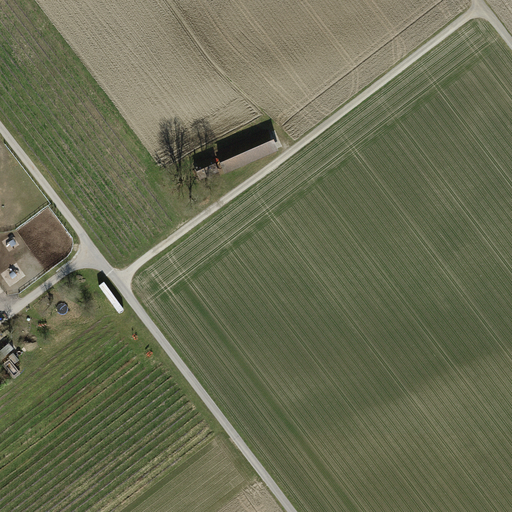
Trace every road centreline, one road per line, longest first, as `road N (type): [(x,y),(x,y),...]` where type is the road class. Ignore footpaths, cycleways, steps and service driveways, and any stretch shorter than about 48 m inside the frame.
road 1 (track): [(126,281),(488,7)]
road 2 (unknown): [(0,328),(99,246)]
